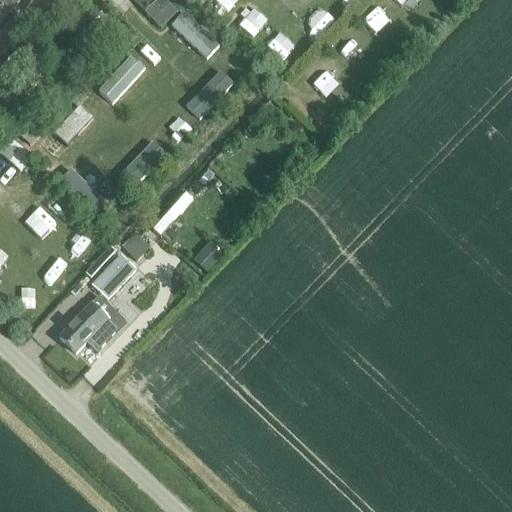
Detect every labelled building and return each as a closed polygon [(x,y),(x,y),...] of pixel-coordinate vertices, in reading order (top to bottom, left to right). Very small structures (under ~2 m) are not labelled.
[(0,0),(0,25),(22,0),(0,0)] [(161,0),(145,15),(160,32),(177,16),(161,0)] [(67,149),(93,122),(80,110),(54,137),(67,149)] [(16,137),(31,149),(44,135),(30,121),(16,137)] [(0,149),(0,157),(21,175),(32,161),(7,141),(0,149)] [(120,258),(91,289),(107,304),(136,273),(120,258)] [(75,357),(86,346),(96,356),(118,333),(92,307),(59,341),(75,357)]
